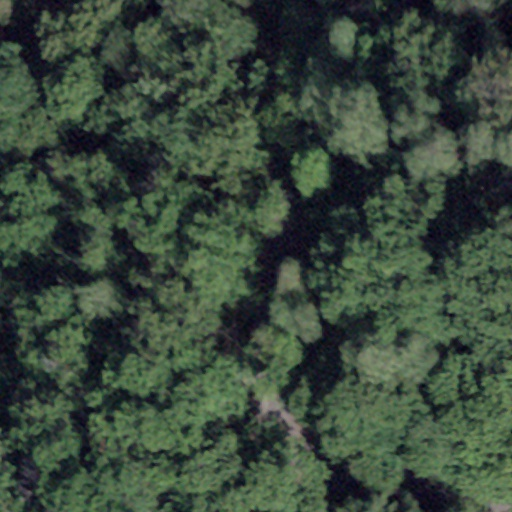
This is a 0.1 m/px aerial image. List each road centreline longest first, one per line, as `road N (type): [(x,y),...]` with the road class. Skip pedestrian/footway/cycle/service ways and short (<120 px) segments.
road 1 (unclassified): [(317,0),(297,47),(263,320),(266,408),(275,436),(298,460),(368,492),(474,511)]
road 2 (unclassified): [(0,234),(30,171),(57,71),(52,0)]
